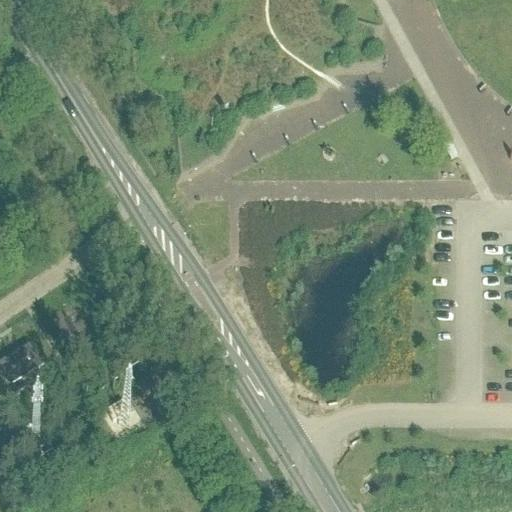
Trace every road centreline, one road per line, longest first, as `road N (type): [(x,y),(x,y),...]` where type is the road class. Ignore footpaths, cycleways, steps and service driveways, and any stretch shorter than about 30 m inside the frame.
road 1 (primary): [(343,511),(194,268),(111,151),(100,148)]
road 2 (primary): [(100,148),(315,511)]
road 3 (primary): [(100,148),(8,0)]
